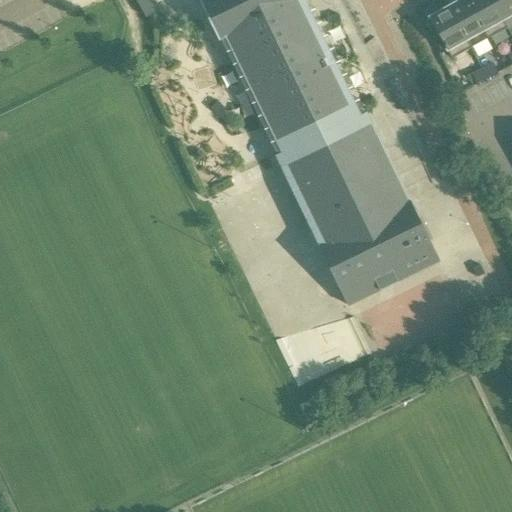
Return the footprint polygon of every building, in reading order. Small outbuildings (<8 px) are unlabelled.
[(137,0),(146,15),(160,7),(155,0),(137,0)] [(198,0),(219,41),(226,37),(239,62),(265,49),(272,65),(294,53),(288,41),(315,27),(302,0),(198,0)] [(466,0),(459,0),(447,7),(465,40),(467,39),(483,30),(466,0)] [(490,0),(466,0),(483,30),(487,39),(507,28),(502,19),(502,20),(490,0)] [(511,0),(490,0),(502,20),(502,19),(511,14),(511,0)] [(465,40),(447,7),(429,17),(451,58),(471,48),(467,39),(465,40)] [(339,15),(329,17),(331,25),(341,22),(339,15)] [(315,27),(288,41),(294,53),(313,91),(341,77),(315,27)] [(265,49),(239,62),(272,130),(298,117),(272,65),(265,49)] [(298,117),(272,130),(282,151),(276,154),(294,192),(383,149),(371,124),(364,127),(341,77),(313,91),(294,53),(272,65),(298,117)] [(493,64),(482,70),(487,78),(498,73),(493,64)] [(482,70),(472,75),(477,84),(487,78),(482,70)] [(211,108),(216,114),(223,107),(218,101),(211,108)] [(385,150),(294,192),(319,244),(318,245),(347,305),(439,261),(410,200),(408,201),(385,150)] [(473,268),(473,269),(477,277),(484,274),(480,265),(473,268)]
